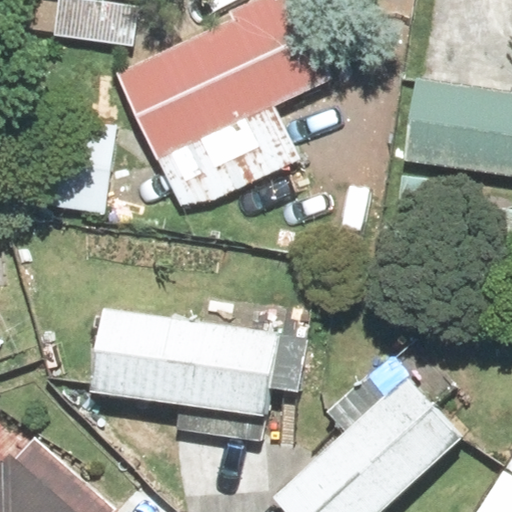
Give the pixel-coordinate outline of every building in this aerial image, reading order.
[(145,6),(69,0),(57,0),(55,36),(142,43),(145,6)] [(174,158),(349,78),(312,0),(280,0),(132,68),(174,158)] [(511,90),(431,79),(419,161),(511,174),(511,90)] [(0,114),(0,196),(119,213),(130,132),(0,114)] [(511,207),(475,203),(470,247),(511,251),(511,207)] [(119,306),(107,390),(291,414),(302,331),(119,306)] [(312,511),(398,511),(480,434),(420,371),(293,491),(312,511)] [(0,443),(0,511),(91,511),(20,450),(15,456),(0,443)]
